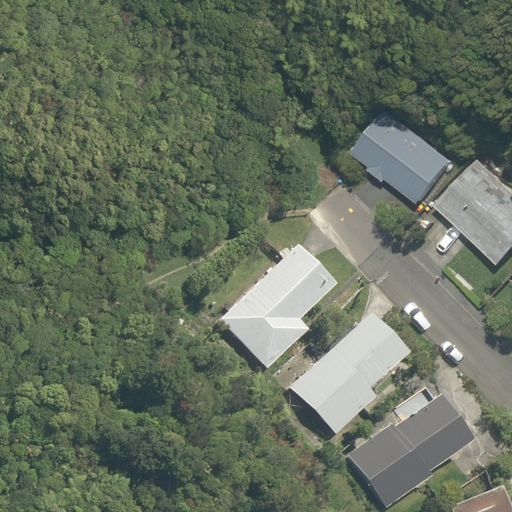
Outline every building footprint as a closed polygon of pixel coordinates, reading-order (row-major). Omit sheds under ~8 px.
[(359,148),(376,162),(372,167),(392,183),(394,179),(422,202),(457,160),(393,107),(359,148)] [(438,204),(502,263),(511,252),(511,187),(481,159),(438,204)] [(214,321),(263,369),(301,331),(292,321),(327,287),(288,247),(214,321)] [(284,388),(330,435),(368,398),(361,391),(397,356),(359,316),(284,388)] [(342,456),(381,509),(423,477),(421,474),(464,443),(430,396),(387,428),(385,425),(342,456)] [(500,511),(490,488),(445,507),(446,511),(500,511)]
